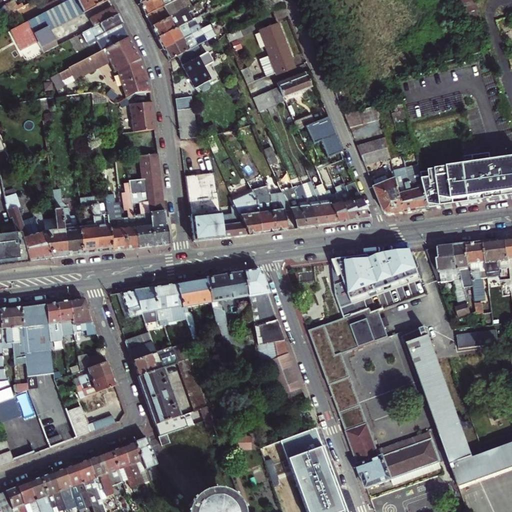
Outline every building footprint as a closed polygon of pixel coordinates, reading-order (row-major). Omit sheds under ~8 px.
[(11,29),(18,44),(50,28),(105,0),(67,0),(49,9),(11,29)] [(49,9),(67,0),(55,0),(46,5),(49,9)] [(179,0),(145,0),(139,4),(145,14),(150,24),(168,15),(162,3),(168,0),(170,0),(172,4),(179,0)] [(193,0),(179,0),(172,4),(170,0),(168,0),(162,3),(168,15),(187,5),(194,2),(193,0)] [(284,0),(283,0),(262,0),(268,9),(284,0)] [(459,0),(466,25),(482,22),(476,0),(459,0)] [(89,16),(94,24),(116,13),(112,5),(108,6),(89,16)] [(154,31),(156,36),(181,23),(186,20),(193,16),(187,5),(168,15),(150,24),(154,31)] [(104,48),(128,36),(123,27),(119,19),(116,13),(94,24),(89,26),(84,29),(90,42),(99,38),(104,48)] [(181,23),(156,36),(159,42),(162,47),(200,27),(197,22),(189,26),(186,20),(181,23)] [(276,20),(256,28),(257,31),(263,44),(267,54),(275,72),(276,74),(296,66),(293,60),(276,20)] [(200,27),(162,47),(165,53),(168,59),(175,55),(195,45),(215,34),(209,23),(200,27)] [(43,50),(57,43),(50,28),(18,44),(19,46),(37,38),(43,50)] [(239,28),(225,34),(229,42),(231,41),(243,36),(239,28)] [(118,68),(139,57),(137,53),(133,46),(128,36),(104,48),(94,53),(99,63),(110,57),(116,69),(118,68)] [(195,45),(175,55),(183,69),(193,88),(198,86),(200,90),(202,90),(206,88),(207,86),(205,82),(208,80),(201,67),(211,62),(205,51),(200,54),(195,45)] [(67,67),(48,76),(56,89),(64,85),(62,80),(71,75),(72,76),(99,63),(94,53),(76,62),(67,67)] [(267,54),(258,58),(266,76),(275,72),(267,54)] [(143,75),(139,57),(118,68),(119,72),(121,83),(123,92),(124,97),(131,92),(147,90),(143,75)] [(241,70),(247,84),(254,80),(248,66),(241,70)] [(306,70),(277,81),(279,85),(283,95),(311,84),(309,77),(306,70)] [(114,85),(121,83),(119,72),(111,74),(114,85)] [(101,85),(98,93),(108,97),(111,89),(101,85)] [(285,100),(283,95),(279,85),(270,89),(276,103),(285,100)] [(260,93),(266,107),(267,107),(270,113),(277,110),(274,104),(276,103),(270,89),(260,93)] [(68,93),(64,94),(65,100),(83,98),(83,92),(68,93)] [(123,92),(115,98),(117,101),(124,97),(123,92)] [(252,97),(258,110),(266,107),(260,93),(252,97)] [(173,97),(175,109),(191,106),(189,95),(173,97)] [(401,98),(389,101),(392,112),(404,109),(401,98)] [(150,115),(148,100),(133,102),(137,129),(137,131),(152,129),(150,115)] [(356,123),(362,122),(369,120),(374,119),(380,117),(377,104),(371,106),(365,107),(359,109),(353,111),(346,113),(350,125),(356,123)] [(191,106),(175,109),(179,138),(196,135),(192,106),(191,106)] [(312,119),(308,112),(293,118),(296,126),(304,122),(312,119)] [(333,126),(328,113),(312,119),(304,122),(312,140),(320,137),(326,154),(342,148),(340,145),(333,126)] [(212,122),(204,125),(206,132),(215,128),(212,122)] [(375,151),(382,150),(388,148),(385,136),(379,138),(372,139),(366,141),(358,143),(362,155),(369,153),(375,151)] [(362,155),(366,163),(391,156),(388,148),(382,150),(375,151),(369,153),(362,155)] [(138,212),(131,213),(135,246),(159,244),(167,243),(164,219),(161,195),(158,171),(156,152),(136,154),(139,177),(127,179),(130,202),(136,201),(138,212)] [(466,168),(421,173),(422,178),(430,208),(450,206),(499,201),(511,199),(511,162),(492,164),(490,154),(464,157),(466,168)] [(416,156),(404,160),(405,164),(407,170),(412,169),(415,179),(422,178),(421,173),(416,156)] [(415,179),(412,169),(407,170),(417,210),(423,209),(430,208),(422,178),(415,179)] [(411,210),(417,210),(407,170),(401,171),(403,180),(397,181),(405,211),(411,210)] [(186,194),(193,240),(207,238),(221,237),(220,224),(218,214),(213,172),(184,176),(186,194)] [(395,174),(373,181),(375,185),(396,178),(395,174)] [(130,247),(135,246),(131,213),(130,202),(127,179),(126,177),(121,178),(123,187),(119,188),(122,206),(124,205),(125,212),(120,213),(124,248),(130,247)] [(388,212),(390,213),(405,211),(397,181),(396,178),(375,185),(385,210),(388,212)] [(304,195),(316,224),(320,223),(326,222),(311,187),(309,180),(300,184),(304,195)] [(354,180),(344,183),(357,217),(362,217),(368,216),(354,180)] [(330,222),(335,221),(323,192),(322,189),(320,183),(311,187),(326,222),(330,222)] [(351,218),(357,217),(344,183),(334,187),(335,191),(346,219),(351,218)] [(293,189),(306,225),(311,225),(316,224),(304,195),(300,184),(292,187),(293,189)] [(323,192),(335,221),(340,220),(346,219),(335,191),(329,194),(326,187),(322,189),(323,192)] [(39,231),(25,232),(22,224),(16,207),(18,207),(13,188),(3,191),(5,198),(9,215),(13,229),(18,228),(19,232),(26,259),(39,257),(50,256),(39,231)] [(59,207),(66,254),(73,253),(81,253),(77,223),(74,205),(67,206),(59,200),(58,188),(51,189),(53,208),(59,207)] [(253,233),(259,232),(256,208),(254,194),(251,189),(245,193),(232,198),(234,204),(236,209),(247,233),(253,233)] [(289,191),(291,195),(285,198),(289,207),(296,227),(300,226),(306,225),(293,189),(289,191)] [(296,227),(289,207),(285,198),(281,190),(269,192),(270,206),(274,230),(283,228),(296,227)] [(106,210),(112,249),(117,248),(124,248),(120,213),(118,201),(113,201),(112,193),(104,194),(106,210)] [(103,250),(112,249),(106,210),(98,211),(96,200),(92,200),(92,195),(78,197),(79,204),(82,204),(89,203),(97,251),(103,250)] [(77,223),(81,253),(88,252),(97,251),(89,203),(82,204),(84,222),(77,223)] [(234,235),(247,233),(236,209),(234,204),(232,204),(233,212),(218,214),(220,224),(221,237),(234,235)] [(256,208),(259,232),(267,231),(274,230),(270,206),(256,208)] [(66,254),(59,207),(53,208),(54,216),(56,228),(43,230),(40,218),(38,209),(36,209),(31,211),(36,222),(39,231),(50,256),(57,255),(66,254)] [(56,228),(54,216),(40,218),(43,230),(56,228)] [(39,231),(36,222),(22,224),(25,232),(39,231)] [(0,261),(5,261),(26,259),(19,232),(0,234),(0,261)] [(510,266),(506,240),(502,240),(496,241),(499,268),(502,267),(510,266)] [(499,268),(496,241),(492,241),(486,242),(491,277),(493,299),(494,305),(501,304),(497,274),(497,268),(499,268)] [(470,269),(471,269),(472,279),(491,277),(486,242),(476,243),(467,244),(470,269)] [(466,269),(470,269),(467,244),(461,245),(454,246),(457,270),(460,270),(463,283),(465,283),(467,280),(468,280),(466,269)] [(460,270),(457,270),(454,246),(447,247),(439,248),(444,272),(443,272),(445,282),(457,281),(456,291),(459,304),(456,306),(460,317),(471,315),(468,302),(463,283),(460,270)] [(444,272),(439,248),(426,249),(438,283),(445,282),(443,272),(444,272)] [(351,314),(368,309),(365,300),(421,281),(411,251),(350,258),(332,260),(333,263),(338,294),(345,316),(351,314)] [(268,292),(260,268),(251,270),(243,271),(249,294),(250,299),(252,311),(259,309),(262,308),(264,307),(260,295),(268,292)] [(216,300),(249,294),(243,271),(224,274),(204,278),(211,301),(223,340),(228,338),(223,309),(221,310),(219,302),(217,302),(216,300)] [(188,309),(188,305),(211,301),(204,278),(190,280),(174,283),(186,315),(193,333),(196,333),(193,312),(188,309)] [(186,315),(174,283),(163,284),(151,286),(160,318),(162,325),(168,323),(167,319),(171,318),(176,316),(179,318),(186,315)] [(153,321),(160,318),(151,286),(143,288),(133,289),(142,312),(149,330),(151,336),(156,329),(153,321)] [(127,317),(142,312),(133,289),(126,291),(118,292),(127,317)] [(263,311),(265,311),(269,321),(277,319),(268,292),(260,295),(264,307),(262,308),(263,311)] [(83,301),(79,299),(78,299),(71,300),(75,330),(75,331),(88,329),(88,334),(96,333),(86,303),(83,301)] [(64,301),(58,302),(63,334),(75,332),(75,331),(75,330),(71,300),(64,301)] [(477,314),(476,303),(475,300),(468,302),(471,315),(477,314)] [(52,303),(47,303),(51,342),(64,341),(63,334),(58,302),(52,303)] [(486,313),(484,302),(476,303),(477,314),(486,313)] [(55,372),(51,342),(47,303),(33,305),(21,307),(24,335),(26,363),(27,376),(38,375),(55,372)] [(13,351),(15,364),(26,363),(24,335),(21,307),(15,307),(7,308),(9,319),(12,319),(13,329),(10,329),(13,348),(13,351)] [(13,329),(12,319),(9,319),(7,308),(2,309),(0,309),(0,332),(2,352),(13,351),(13,348),(10,329),(13,329)] [(309,328),(346,431),(367,423),(342,352),(388,336),(379,309),(371,312),(370,308),(368,309),(351,314),(345,316),(309,328)] [(256,321),(257,325),(255,326),(256,337),(257,341),(257,344),(284,339),(277,319),(269,321),(266,322),(261,324),(260,321),(256,321)] [(483,453),(472,457),(429,335),(428,335),(425,327),(421,329),(423,337),(407,343),(452,469),(485,458),(483,453)] [(151,336),(149,330),(126,339),(130,350),(133,359),(155,351),(157,350),(151,336)] [(499,330),(459,335),(461,348),(501,343),(499,330)] [(0,423),(20,415),(14,397),(13,396),(4,373),(2,352),(0,332),(0,423)] [(304,400),(284,339),(257,344),(260,363),(266,363),(281,407),(304,400)] [(184,341),(157,350),(155,351),(159,365),(164,363),(189,354),(184,341)] [(200,350),(189,354),(195,372),(199,371),(196,364),(204,361),(200,350)] [(155,351),(133,359),(136,366),(138,373),(159,365),(155,351)] [(78,357),(80,371),(107,362),(104,354),(89,359),(87,355),(78,357)] [(483,360),(468,363),(470,375),(485,372),(483,360)] [(81,384),(111,374),(107,362),(80,371),(77,372),(81,384)] [(181,414),(179,405),(172,407),(160,373),(167,371),(164,363),(159,365),(138,373),(145,392),(155,424),(181,414)] [(77,372),(80,371),(78,365),(70,368),(72,374),(77,372)] [(160,373),(172,407),(179,405),(167,371),(160,373)] [(111,374),(81,384),(76,386),(80,398),(115,386),(111,374)] [(27,383),(28,388),(29,392),(40,387),(38,375),(27,376),(27,383)] [(60,392),(65,390),(61,378),(56,380),(60,392)] [(19,393),(28,388),(27,383),(17,384),(19,393)] [(206,425),(213,422),(207,404),(200,407),(204,418),(206,425)] [(80,407),(80,405),(67,410),(73,424),(85,420),(80,407)] [(158,429),(160,436),(167,433),(186,425),(182,413),(181,414),(155,424),(158,429)] [(87,424),(89,432),(115,422),(114,418),(113,415),(87,424)] [(87,424),(85,420),(73,424),(77,436),(89,432),(87,424)] [(353,451),(366,487),(391,478),(437,462),(439,461),(428,430),(376,448),(367,423),(346,431),(353,451)] [(288,437),(280,439),(306,511),(347,511),(336,481),(315,427),(288,437)] [(283,433),(275,436),(276,441),(280,439),(288,437),(285,429),(282,431),(283,433)] [(170,442),(167,433),(160,436),(163,445),(170,442)] [(47,439),(50,447),(62,442),(60,435),(47,439)] [(3,437),(0,438),(0,465),(5,464),(13,461),(3,437)] [(141,440),(135,442),(146,468),(156,465),(147,441),(146,438),(141,440)] [(129,455),(133,465),(130,466),(138,485),(145,483),(141,472),(146,470),(146,468),(135,442),(129,444),(123,447),(126,456),(129,455)] [(511,442),(483,453),(485,458),(511,448),(511,442)] [(117,449),(112,451),(123,479),(129,476),(130,479),(133,487),(138,485),(130,466),(133,465),(129,455),(126,456),(123,447),(117,449)] [(458,486),(511,467),(511,448),(485,458),(452,469),(449,470),(453,480),(456,479),(458,486)] [(103,465),(106,463),(110,474),(107,475),(114,494),(117,502),(121,500),(118,492),(122,491),(119,483),(124,482),(123,479),(112,451),(105,453),(99,455),(103,465)] [(107,497),(114,494),(107,475),(110,474),(106,463),(103,465),(99,455),(93,458),(88,460),(95,479),(100,491),(104,489),(107,497)] [(108,511),(103,498),(100,491),(95,479),(88,460),(82,462),(77,463),(81,473),(79,474),(83,483),(85,483),(93,505),(95,511),(108,511)] [(440,468),(437,462),(391,478),(393,484),(440,468)] [(93,505),(85,483),(83,483),(79,474),(81,473),(77,463),(71,466),(65,468),(80,505),(81,510),(93,505)] [(68,510),(80,505),(65,468),(59,470),(53,472),(57,482),(54,483),(58,492),(61,492),(67,508),(68,510)] [(145,483),(150,481),(146,470),(141,472),(145,483)] [(57,482),(53,472),(46,475),(41,477),(48,496),(54,494),(61,511),(67,508),(61,492),(58,492),(54,483),(57,482)] [(35,479),(30,481),(34,491),(31,492),(34,501),(37,500),(41,511),(53,511),(54,511),(48,496),(41,477),(35,479)] [(34,501),(31,492),(34,491),(30,481),(24,483),(18,485),(25,504),(27,511),(41,511),(37,500),(34,501)] [(5,490),(13,509),(25,504),(18,485),(11,488),(5,490)] [(239,511),(240,510),(239,508),(238,505),(237,503),(236,500),(234,499),(233,497),(231,495),(228,493),(226,492),(224,491),(221,490),(219,489),(216,489),(214,489),(211,489),(208,489),(206,489),(203,490),(201,492),(199,493),(196,494),(194,496),(193,498),(191,500),(190,502),(188,505),(188,507),(187,510),(186,511),(239,511)] [(0,509),(1,511),(0,511),(4,511),(13,509),(5,490),(0,492),(0,509)]
